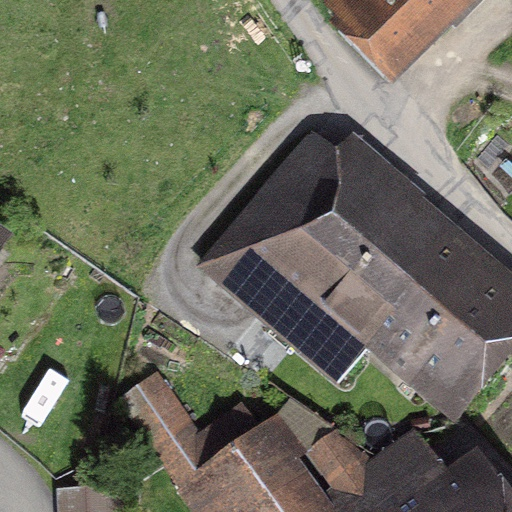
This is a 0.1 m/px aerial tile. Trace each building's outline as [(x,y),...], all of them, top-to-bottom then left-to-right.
[(330,0),(321,10),(396,86),(484,0),(330,0)] [(203,267),(328,375),(373,323),(452,392),(511,322),(511,312),(311,140),(203,267)] [(123,401),(201,511),(317,511),(242,408),(195,440),(153,379),(123,401)] [(336,436),(311,454),(341,495),(366,477),(336,436)] [(492,511),(470,481),(430,509),(422,497),(401,511),(492,511)] [(67,495),(67,511),(121,511),(121,492),(67,495)]
